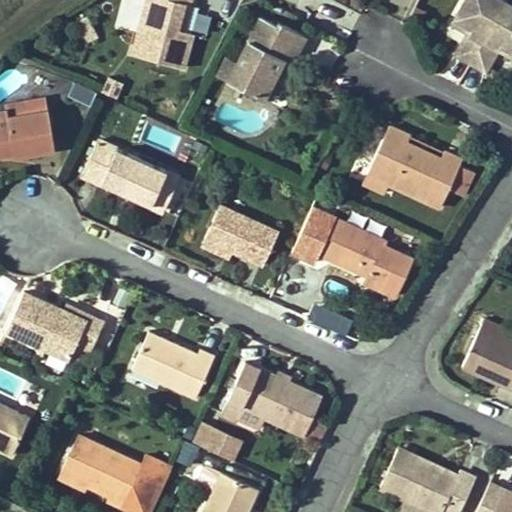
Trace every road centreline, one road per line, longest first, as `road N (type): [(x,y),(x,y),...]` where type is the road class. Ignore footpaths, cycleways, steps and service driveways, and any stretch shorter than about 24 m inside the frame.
road 1 (residential): [(32,223),(378,376)]
road 2 (residential): [(511,188),(378,376)]
road 3 (residential): [(371,63),(511,137)]
road 4 (residential): [(378,376),(316,511)]
road 5 (residential): [(378,376),(511,437)]
